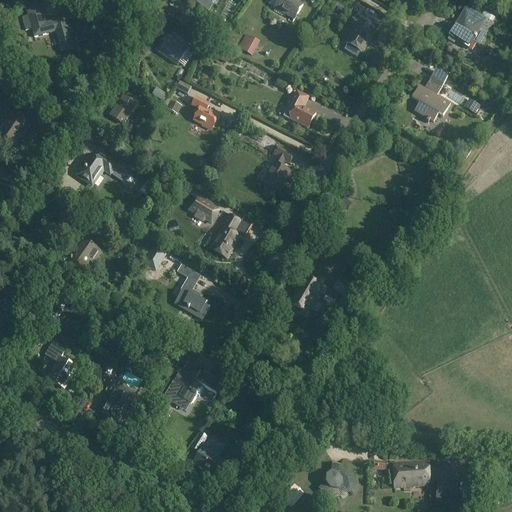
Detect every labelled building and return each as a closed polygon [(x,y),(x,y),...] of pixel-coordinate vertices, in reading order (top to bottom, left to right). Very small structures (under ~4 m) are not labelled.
[(6,17),(14,2),(10,0),(0,0),(0,13),(0,14),(6,17)] [(28,16),(21,18),(25,31),(32,29),(34,38),(56,32),(61,51),(72,48),(68,33),(72,32),(70,26),(66,27),(64,19),(46,24),(41,8),(39,9),(37,0),(26,0),(25,0),(28,12),(27,12),(28,16)] [(193,4),(208,13),(213,5),(216,7),(220,0),(193,0),(195,1),(193,4)] [(298,3),(299,0),(279,0),(275,8),(276,9),(274,11),(282,16),(284,14),(295,20),(303,6),(298,3)] [(467,7),(449,36),(450,37),(449,40),(455,44),(456,41),(468,48),(472,42),(479,31),(486,20),(467,7)] [(357,16),(369,24),(373,17),(361,10),(357,16)] [(362,52),(375,31),(360,22),(347,43),(362,52)] [(252,57),(260,43),(245,35),(237,49),(252,57)] [(167,36),(157,51),(177,65),(187,50),(172,40),(167,36)] [(443,117),(451,105),(437,96),(448,78),(436,71),(425,89),(421,86),(413,99),(420,104),(415,112),(433,123),(438,115),(443,117)] [(275,86),(284,91),(287,83),(279,79),(275,86)] [(187,96),(191,88),(180,83),(176,90),(187,96)] [(156,89),(152,96),(163,103),(167,96),(156,89)] [(297,92),(288,110),(285,117),(309,129),(317,114),(304,108),(309,98),(297,92)] [(120,122),(123,124),(138,102),(130,96),(127,100),(123,97),(110,115),(114,118),(113,118),(120,123),(120,122)] [(154,100),(148,96),(145,101),(151,105),(154,100)] [(212,130),(219,117),(207,110),(209,106),(196,99),(192,105),(200,110),(194,121),(212,130)] [(480,107),(469,100),(464,109),(475,116),(476,115),(477,116),(480,111),(478,110),(480,107)] [(166,110),(178,115),(182,107),(171,101),(166,110)] [(14,146),(29,125),(14,115),(0,134),(0,148),(1,149),(7,140),(14,146)] [(270,150),(274,142),(266,137),(261,145),(270,150)] [(264,183),(266,184),(263,188),(264,190),(266,192),(269,194),(272,195),(274,195),(276,191),(277,192),(290,173),(282,168),(284,161),(290,164),(294,156),(280,147),(275,155),(279,157),(264,183)] [(91,156),(76,177),(92,188),(100,176),(101,176),(104,172),(110,176),(111,175),(122,183),(123,185),(129,190),(133,190),(138,182),(137,179),(140,175),(121,161),(117,166),(101,155),(97,161),(91,156)] [(211,226),(220,211),(196,197),(187,212),(193,215),(193,218),(203,223),(205,222),(211,226)] [(337,207),(342,209),(346,201),(347,200),(342,198),(337,207)] [(229,216),(209,250),(225,260),(238,238),(232,235),(239,222),(229,216)] [(75,241),(82,246),(68,266),(81,275),(90,262),(93,265),(101,254),(85,242),(93,231),(85,227),(75,241)] [(165,255),(154,248),(144,265),(155,272),(165,255)] [(191,292),(196,284),(200,277),(181,266),(177,274),(187,280),(176,298),(179,299),(176,304),(183,309),(184,308),(204,320),(210,308),(207,306),(209,302),(201,297),(201,298),(191,292)] [(361,288),(345,278),(342,277),(339,282),(338,282),(332,293),(324,288),(324,287),(307,277),(289,307),(306,316),(316,299),(317,299),(320,294),(334,302),(337,297),(351,305),(361,288)] [(333,324),(341,328),(352,310),(344,306),(333,324)] [(102,333),(115,341),(122,329),(108,322),(102,333)] [(77,369),(60,359),(64,353),(58,349),(60,346),(53,342),(45,356),(57,364),(47,380),(64,390),(77,369)] [(97,354),(106,359),(110,352),(101,347),(97,354)] [(174,382),(164,399),(175,406),(179,398),(191,405),(196,395),(199,397),(204,388),(216,395),(222,385),(207,376),(203,378),(199,375),(201,374),(191,368),(187,375),(181,371),(174,382)] [(111,396),(101,412),(118,423),(131,401),(114,391),(118,385),(120,382),(113,379),(105,392),(111,396)] [(277,394),(274,398),(283,405),(286,401),(277,394)] [(198,453),(208,438),(202,434),(192,449),(198,453)] [(202,450),(193,464),(218,480),(227,466),(202,450)] [(386,471),(387,463),(374,462),(374,470),(386,471)] [(394,489),(430,487),(428,464),(393,466),(394,489)] [(327,484),(319,490),(323,495),(331,489),(337,490),(342,486),(343,479),(339,474),(339,465),(333,465),(332,474),(327,478),(327,484)] [(436,481),(435,503),(458,504),(459,482),(452,481),(452,484),(445,483),(445,481),(436,481)]
